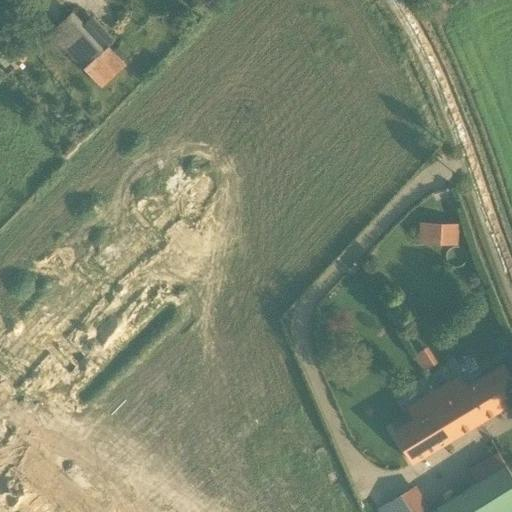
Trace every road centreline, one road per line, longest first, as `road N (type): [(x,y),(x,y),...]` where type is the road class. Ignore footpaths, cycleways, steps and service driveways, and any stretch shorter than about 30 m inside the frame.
road 1 (unclassified): [(511,292),(427,66),(389,0)]
road 2 (residential): [(0,405),(199,196)]
